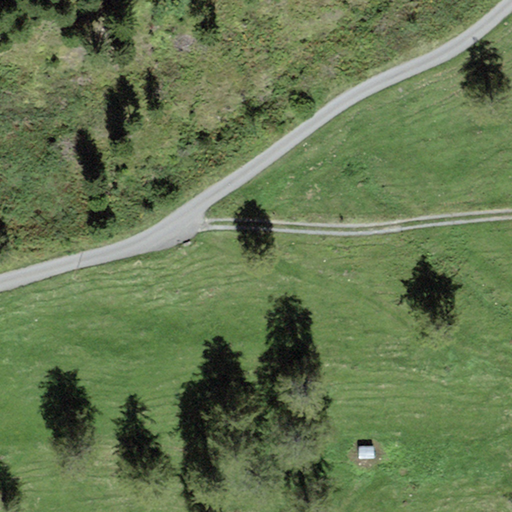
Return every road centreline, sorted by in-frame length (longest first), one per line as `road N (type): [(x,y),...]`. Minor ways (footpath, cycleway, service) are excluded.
road 1 (unclassified): [(0,278),(120,248),(179,222),(321,116),(487,25),(511,0)]
road 2 (track): [(179,222),(347,230),(511,213)]
